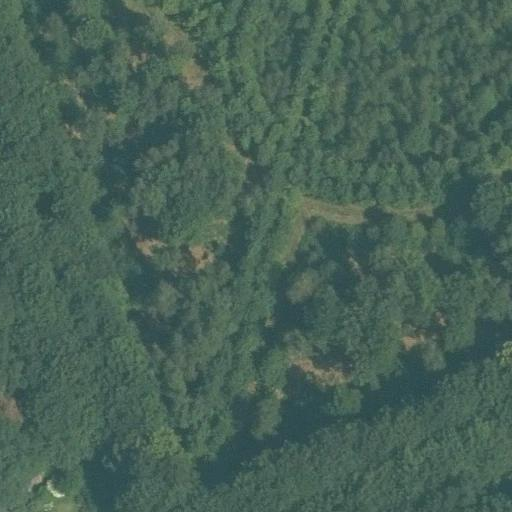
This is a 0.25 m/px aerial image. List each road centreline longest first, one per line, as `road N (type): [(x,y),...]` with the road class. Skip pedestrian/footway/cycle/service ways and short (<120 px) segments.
road 1 (track): [(0,144),(140,511)]
road 2 (tertiary): [(331,511),(511,424)]
